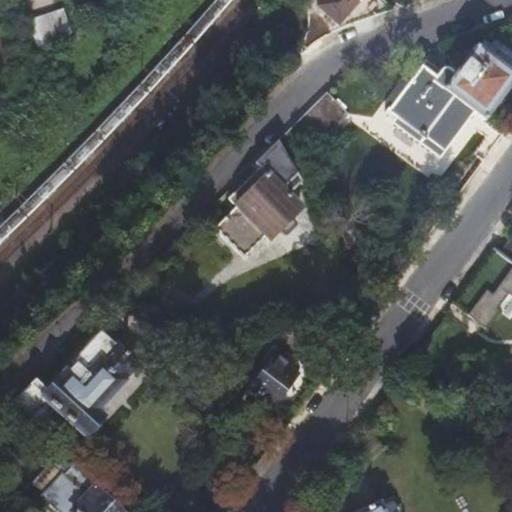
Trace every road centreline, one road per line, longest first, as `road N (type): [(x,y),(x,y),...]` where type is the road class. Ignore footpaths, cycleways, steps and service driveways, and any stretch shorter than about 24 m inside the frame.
road 1 (residential): [(0,389),(338,52),(502,0)]
road 2 (residential): [(511,170),(253,511)]
